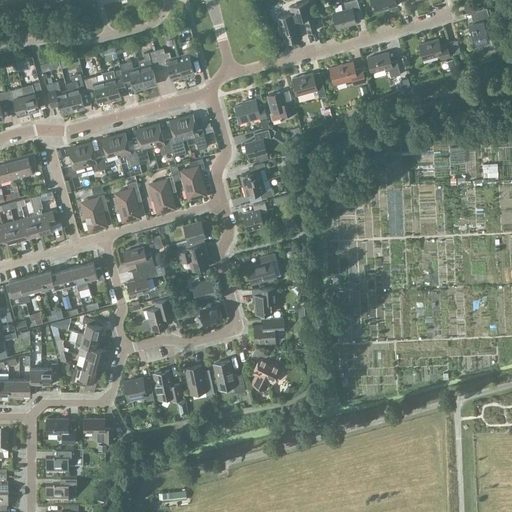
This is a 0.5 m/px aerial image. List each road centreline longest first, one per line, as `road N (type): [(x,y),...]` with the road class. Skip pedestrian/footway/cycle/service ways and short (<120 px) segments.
road 1 (unclassified): [(183,474),(456,399)]
road 2 (residential): [(125,349),(234,330),(218,257),(228,232),(221,201)]
road 3 (residential): [(231,73),(452,15)]
road 4 (residential): [(50,130),(209,90)]
road 5 (residential): [(31,417),(43,403),(102,403),(125,349)]
road 6 (residential): [(103,236),(221,201)]
